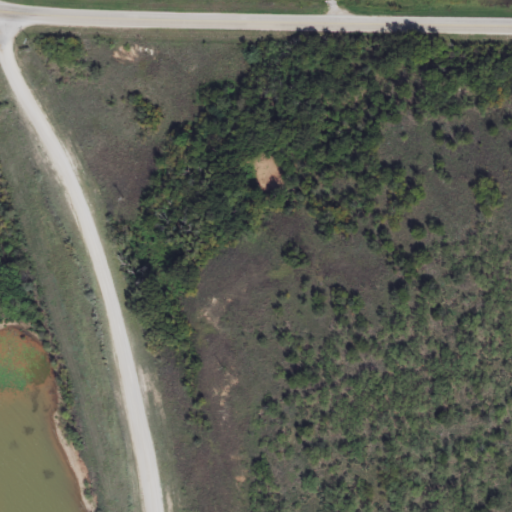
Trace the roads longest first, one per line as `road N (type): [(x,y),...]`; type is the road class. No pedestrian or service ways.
road 1 (residential): [(150,511),(139,421),(97,251),(13,67),(0,10)]
road 2 (tertiary): [(511,26),(0,10)]
